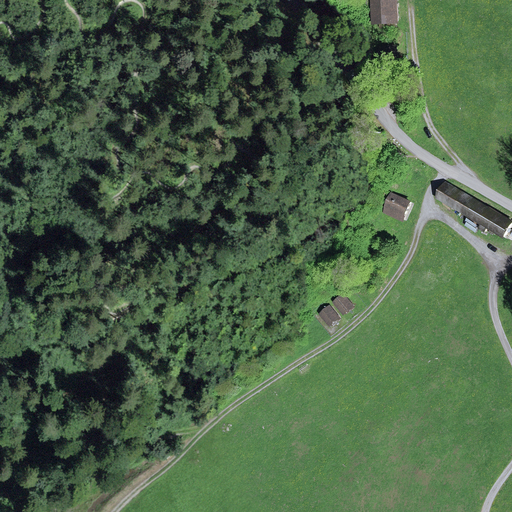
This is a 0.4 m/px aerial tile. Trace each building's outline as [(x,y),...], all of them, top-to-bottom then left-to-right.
[(375,2),(376,22),(381,22),(397,21),(396,1),(375,2)] [(381,47),(381,58),(397,58),(397,47),(381,47)] [(495,231),(505,237),(511,225),(511,221),(447,183),(439,198),(482,224),(480,229),(485,232),(488,227),(492,230),(491,232),(494,234),(495,231)] [(395,216),(398,211),(406,214),(411,203),(393,195),(385,212),(395,216)] [(395,216),(404,220),(406,214),(398,211),(395,216)] [(337,302),(347,314),(356,307),(345,294),(337,302)] [(322,313),(333,326),(341,319),(331,306),(322,313)]
